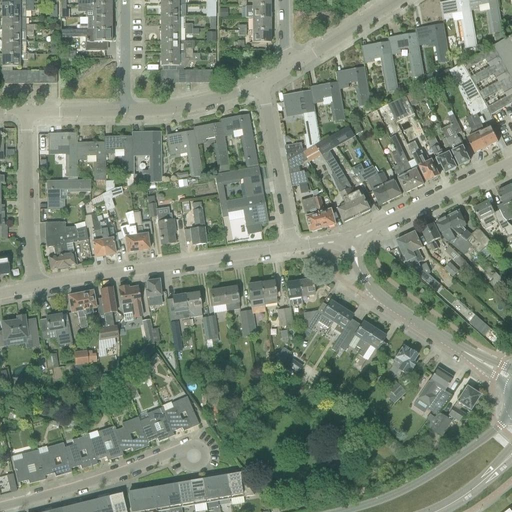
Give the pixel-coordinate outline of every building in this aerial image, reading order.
[(470,12),(468,0),(461,0),(453,2),(453,5),(441,7),(441,4),(440,4),(441,7),(443,20),(452,19),(452,15),(461,13),(463,20),(460,21),(465,49),(477,47),(471,11),(470,12)] [(496,0),(468,0),(470,12),(471,11),(480,10),(479,6),(489,4),(490,12),(487,12),(491,35),(503,33),(496,0)] [(185,5),(160,6),(160,18),(178,18),(185,18),(185,5)] [(215,6),(206,5),(206,18),(215,18),(215,6)] [(33,12),(33,6),(1,6),(1,19),(25,18),(25,12),(33,12)] [(111,6),(85,6),(85,11),(93,11),(93,18),(111,18),(111,6)] [(252,7),(245,7),(245,19),(252,19),(270,19),(270,7),(252,7)] [(219,10),(219,18),(227,18),(227,10),(219,10)] [(25,26),(25,18),(1,19),(1,31),(37,31),(37,26),(25,26)] [(93,18),(87,18),(87,25),(87,30),(92,30),(93,30),(111,30),(111,18),(93,18)] [(178,18),(160,18),(160,30),(178,30),(178,18)] [(270,19),(252,19),(252,31),(270,31),(270,19)] [(438,64),(450,62),(443,25),(428,28),(428,31),(416,33),(416,30),(415,30),(418,46),(419,46),(428,45),(427,41),(436,39),(438,46),(435,47),(438,64)] [(79,30),(60,31),(60,36),(86,36),(86,40),(86,43),(86,50),(105,50),(105,43),(111,43),(111,30),(93,30),(92,30),(87,30),(80,30),(79,30)] [(178,30),(160,30),(160,42),(178,42),(178,30)] [(418,46),(415,30),(416,34),(401,36),(401,40),(390,42),(389,39),(391,55),(392,55),(400,54),(400,50),(409,48),(410,55),(408,56),(412,78),(424,76),(419,46),(418,46)] [(37,31),(1,31),(1,43),(19,43),(19,36),(33,36),(33,31),(37,31)] [(270,43),(270,31),(252,31),(252,44),(270,43)] [(511,36),(462,64),(487,109),(491,116),(511,104),(511,36)] [(391,55),(389,39),(388,39),(389,43),(374,45),(374,48),(363,50),(362,47),(361,47),(364,64),(374,63),(373,59),(383,57),(384,65),(382,65),(386,93),(398,91),(392,55),(391,55)] [(178,42),(160,42),(160,54),(178,54),(178,42)] [(19,50),(19,43),(1,43),(1,55),(25,55),(25,50),(19,50)] [(184,54),(178,54),(160,54),(160,67),(176,67),(176,69),(185,69),(188,61),(188,59),(192,59),(192,54),(184,54)] [(33,55),(25,55),(1,55),(1,68),(19,68),(19,61),(33,61),(33,55)] [(462,64),(462,63),(449,71),(471,117),(486,148),(498,142),(491,127),(484,130),(476,114),(487,109),(462,64)] [(359,107),(371,106),(364,68),(349,71),(349,74),(337,76),(337,73),(339,90),(340,90),(348,88),(348,84),(358,83),(359,90),(356,90),(359,107)] [(433,72),(425,76),(428,82),(435,78),(433,72)] [(339,90),(337,73),(336,73),(338,83),(323,86),(323,89),(312,91),(311,88),(313,104),(314,104),(323,103),(322,99),(332,98),(333,105),(331,105),(334,122),(345,120),(340,90),(339,90)] [(290,95),(284,97),(286,114),(295,112),(296,116),(304,114),(308,136),(306,136),(308,149),(308,150),(316,145),(320,143),(318,134),(319,134),(314,104),(313,104),(311,88),(310,88),(311,92),(296,94),(296,98),(291,99),(290,95)] [(414,92),(405,96),(409,103),(416,99),(417,99),(414,92)] [(405,97),(388,105),(391,111),(396,123),(414,115),(406,97),(405,97)] [(391,111),(388,105),(377,110),(380,116),(391,111)] [(450,126),(442,130),(459,166),(464,164),(465,165),(468,163),(469,162),(470,162),(459,138),(458,139),(457,135),(462,132),(453,115),(447,118),(450,126)] [(221,121),(220,121),(223,137),(233,135),(232,132),(241,130),(243,137),(240,137),(246,167),(257,165),(248,116),(232,118),(233,122),(221,124),(221,121)] [(486,148),(471,117),(466,119),(474,136),(467,139),(474,154),(486,148)] [(229,171),(223,137),(220,121),(220,124),(205,126),(206,130),(194,132),(193,128),(193,129),(196,145),(206,144),(205,140),(214,138),(216,145),(213,145),(218,173),(229,171)] [(363,132),(358,122),(350,126),(355,136),(363,132)] [(349,126),(328,138),(335,147),(355,137),(349,126)] [(166,136),(169,153),(169,157),(186,154),(190,178),(202,176),(196,145),(193,129),(193,132),(178,134),(179,137),(167,139),(166,136)] [(104,138),(104,155),(114,154),(114,150),(124,150),(124,157),(121,157),(121,175),(133,174),(132,154),(132,133),(132,137),(116,138),(116,141),(104,141),(104,138)] [(161,182),(161,170),(160,133),(144,133),(144,136),(132,136),(132,133),(132,154),(149,154),(149,170),(147,170),(148,184),(161,182)] [(77,177),(77,161),(77,149),(76,134),(60,135),(60,138),(48,138),(48,135),(48,152),(58,152),(58,148),(67,147),(68,155),(65,155),(66,178),(77,177)] [(396,136),(390,139),(398,154),(414,189),(424,185),(416,169),(412,171),(396,136)] [(429,138),(426,139),(427,142),(427,141),(439,165),(441,164),(446,173),(450,171),(452,172),(455,170),(456,168),(449,153),(443,156),(438,145),(434,136),(429,138)] [(104,155),(104,138),(104,145),(88,146),(89,149),(77,149),(77,161),(85,161),(85,157),(95,157),(95,164),(93,165),(93,181),(105,181),(104,155)] [(328,138),(320,143),(316,145),(322,155),(334,174),(345,191),(357,217),(370,211),(362,193),(360,191),(352,194),(350,188),(352,187),(329,150),(335,147),(328,138)] [(415,141),(407,145),(412,156),(413,155),(415,160),(419,169),(421,172),(422,172),(427,181),(429,180),(431,179),(431,180),(433,179),(434,180),(437,179),(437,177),(439,176),(432,161),(427,163),(421,151),(420,152),(417,146),(415,141)] [(302,145),(285,148),(287,162),(301,154),(304,152),(308,150),(308,149),(302,150),(302,145)] [(316,145),(308,150),(304,152),(308,161),(309,162),(322,155),(316,145)] [(304,152),(301,154),(287,162),(289,174),(300,173),(299,167),(301,165),(308,161),(304,152)] [(398,154),(392,157),(399,170),(395,172),(405,194),(414,189),(398,154)] [(373,167),(364,171),(369,180),(368,181),(380,206),(391,201),(379,176),(377,173),(373,167)] [(220,175),(214,176),(216,187),(222,186),(239,183),(239,180),(242,179),(245,179),(247,189),(244,189),(246,198),(259,196),(257,184),(260,184),(257,168),(220,175)] [(382,171),(377,173),(379,176),(391,201),(402,196),(394,181),(389,184),(382,171)] [(300,173),(289,174),(292,187),(309,184),(304,172),(300,173)] [(345,191),(334,174),(331,175),(340,193),(346,204),(338,208),(345,223),(357,217),(345,191)] [(66,193),(90,192),(89,181),(46,182),(47,198),(50,198),(50,210),(47,210),(64,210),(63,200),(59,200),(59,190),(66,190),(66,193)] [(511,186),(511,185),(497,193),(503,204),(498,207),(499,211),(503,218),(507,222),(508,221),(511,219),(511,202),(511,201),(511,200),(511,186)] [(105,194),(101,196),(106,212),(114,209),(111,200),(113,199),(110,191),(105,194)] [(225,202),(219,203),(220,215),(227,213),(243,211),(244,210),(245,218),(244,218),(247,235),(261,233),(260,225),(268,224),(267,223),(264,223),(262,212),(265,211),(262,195),(259,196),(246,198),(225,202)] [(156,217),(153,197),(146,198),(149,218),(156,217)] [(320,197),(315,199),(323,229),(336,225),(332,210),(325,212),(320,197)] [(315,199),(314,199),(314,198),(301,202),(311,233),(323,229),(315,199)] [(505,230),(509,236),(511,234),(511,227),(507,222),(503,218),(499,211),(494,214),(488,202),(474,209),(483,228),(484,228),(485,230),(492,227),(491,224),(497,221),(501,229),(502,232),(505,230)] [(182,214),(189,213),(188,203),(181,204),(182,214)] [(195,230),(190,230),(192,246),(206,244),(201,203),(192,204),(195,230)] [(466,225),(459,211),(447,217),(455,231),(467,242),(473,248),(473,247),(479,254),(491,243),(479,229),(471,236),(465,231),(462,227),(466,225)] [(142,235),(140,216),(139,213),(133,214),(138,252),(149,250),(147,234),(142,235)] [(126,216),(126,218),(129,237),(124,238),(127,253),(138,252),(133,214),(132,214),(133,215),(126,216)] [(173,220),(172,221),(171,215),(156,217),(161,245),(175,243),(172,228),(174,228),(173,220)] [(117,216),(109,219),(115,235),(123,232),(117,216)] [(447,217),(436,223),(443,237),(451,233),(458,239),(456,242),(462,247),(469,252),(473,248),(467,242),(455,231),(447,217)] [(105,222),(99,223),(100,230),(105,257),(108,256),(109,257),(112,257),(113,255),(115,255),(114,250),(119,249),(117,235),(116,234),(114,235),(112,236),(112,237),(112,238),(107,239),(107,238),(108,237),(105,222)] [(45,239),(58,236),(75,231),(74,228),(65,228),(65,223),(44,223),(45,239)] [(100,230),(98,223),(91,224),(94,240),(95,239),(96,242),(92,242),(94,259),(105,257),(100,230)] [(440,238),(433,224),(421,230),(432,251),(437,248),(434,241),(440,238)] [(75,231),(58,236),(63,269),(76,266),(74,254),(68,255),(67,245),(87,241),(85,228),(75,231)] [(422,247),(415,233),(406,237),(418,262),(422,260),(417,249),(422,247)] [(63,269),(58,236),(45,239),(46,248),(52,247),(53,249),(54,257),(48,258),(51,271),(63,269)] [(418,262),(406,237),(397,241),(399,247),(397,249),(403,263),(406,261),(407,262),(411,261),(413,265),(418,263),(418,262)] [(453,259),(452,260),(460,267),(465,262),(449,247),(445,251),(453,259)] [(0,259),(0,275),(9,274),(7,258),(0,259)] [(459,271),(449,263),(444,269),(453,277),(459,271)] [(426,264),(419,267),(426,277),(430,274),(426,264)] [(493,280),(489,284),(497,292),(506,284),(496,273),(491,278),(493,280)] [(314,295),(312,280),(298,282),(301,297),(314,295)] [(148,291),(145,292),(147,308),(148,307),(154,307),(154,304),(161,304),(160,296),(158,281),(146,283),(148,291)] [(277,304),(276,297),(273,282),(260,284),(263,299),(264,306),(277,304)] [(301,297),(298,282),(285,284),(289,307),(302,305),(301,297)] [(263,299),(260,284),(247,286),(251,309),(258,308),(257,300),(263,299)] [(128,287),(118,289),(121,306),(124,322),(132,321),(132,318),(142,316),(137,287),(128,289),(128,287)] [(101,299),(97,300),(97,310),(98,326),(98,330),(98,341),(98,358),(106,357),(105,350),(112,349),(112,346),(115,345),(114,339),(115,338),(118,338),(117,327),(113,328),(111,313),(116,313),(114,304),(112,288),(100,290),(101,299)] [(236,288),(223,290),(226,312),(239,310),(236,288)] [(210,292),(212,307),(225,305),(223,290),(210,292)] [(92,292),(80,295),(85,324),(86,324),(89,324),(90,323),(92,322),(94,320),(95,316),(95,313),(94,313),(93,309),(95,309),(92,292)] [(185,296),(189,319),(202,317),(198,294),(185,296)] [(85,324),(80,295),(68,297),(71,313),(77,312),(80,329),(87,328),(86,324),(85,324)] [(189,319),(185,296),(172,298),(174,313),(181,312),(183,320),(189,319)] [(306,329),(305,331),(306,332),(310,334),(318,323),(328,330),(330,328),(341,309),(330,302),(327,307),(322,304),(317,311),(306,329)] [(341,309),(330,328),(334,331),(340,335),(341,334),(344,329),(347,325),(350,320),(352,317),(341,309)] [(290,310),(284,311),(287,329),(292,329),(292,326),(290,310)] [(255,336),(254,327),(251,311),(245,312),(249,337),(255,336)] [(284,311),(278,312),(280,328),(286,327),(284,311)] [(306,329),(317,311),(303,314),(306,329)] [(249,337),(245,312),(239,313),(243,338),(249,337)] [(61,315),(45,318),(49,340),(56,339),(57,346),(72,344),(68,322),(62,322),(61,315)] [(475,316),(469,323),(484,336),(490,329),(475,316)] [(17,318),(17,322),(1,324),(3,333),(0,333),(0,346),(6,345),(5,340),(26,337),(27,344),(37,342),(34,321),(25,323),(24,317),(17,318)] [(214,317),(208,318),(211,341),(212,344),(218,343),(214,317)] [(211,341),(208,318),(202,319),(205,342),(211,341)] [(154,343),(151,330),(149,320),(142,322),(147,347),(144,351),(149,356),(154,351),(154,345),(154,343)] [(170,324),(174,352),(181,351),(177,323),(170,324)] [(346,337),(339,349),(344,352),(350,343),(361,350),(374,330),(362,323),(351,341),(346,337)] [(157,329),(151,330),(154,343),(159,341),(157,329)] [(357,355),(363,358),(371,347),(376,350),(385,337),(384,337),(386,336),(381,332),(379,333),(378,333),(374,330),(361,350),(357,355)] [(339,336),(330,350),(336,353),(339,349),(346,337),(341,334),(340,335),(339,336)] [(403,346),(393,361),(395,362),(392,366),(407,376),(415,364),(413,363),(417,356),(403,346)] [(283,349),(275,361),(281,365),(289,353),(283,349)] [(91,351),(86,352),(87,364),(96,364),(96,355),(91,356),(91,351)] [(87,364),(86,352),(73,353),(75,365),(87,364)] [(367,361),(360,372),(362,374),(366,376),(379,357),(374,354),(373,353),(367,361)] [(56,354),(45,356),(47,367),(57,366),(56,354)] [(158,356),(155,354),(150,360),(153,363),(158,356)] [(290,360),(285,368),(297,375),(302,368),(290,360)] [(142,380),(149,377),(147,370),(144,367),(136,376),(142,380)] [(437,369),(417,399),(429,406),(427,410),(434,414),(436,415),(436,416),(437,414),(446,403),(451,396),(444,392),(453,379),(437,369)] [(117,385),(113,385),(114,376),(101,376),(100,390),(112,391),(112,393),(116,393),(117,385)] [(405,392),(396,383),(384,395),(393,404),(405,392)] [(130,384),(125,390),(128,392),(131,400),(137,397),(133,386),(130,384)] [(440,415),(430,430),(441,437),(452,418),(459,422),(464,414),(458,411),(462,406),(470,411),(479,396),(466,387),(446,419),(440,415)] [(125,390),(120,396),(116,400),(121,404),(131,400),(128,392),(125,390)] [(171,404),(173,408),(164,412),(162,408),(173,436),(174,436),(172,432),(181,429),(183,432),(198,425),(186,397),(171,404)] [(74,403),(64,409),(68,415),(78,409),(74,403)] [(138,418),(137,418),(148,446),(147,443),(156,439),(158,443),(173,436),(162,408),(146,414),(148,419),(139,422),(138,418)] [(429,415),(425,420),(430,423),(434,418),(429,415)] [(137,418),(122,424),(123,428),(115,431),(113,427),(123,456),(122,452),(131,449),(132,452),(148,446),(137,418)] [(123,456),(113,427),(97,433),(98,437),(90,440),(88,436),(97,465),(96,461),(105,458),(107,461),(123,456)] [(427,438),(422,433),(416,441),(421,445),(427,438)] [(88,436),(72,441),(73,445),(64,448),(63,444),(62,444),(71,473),(70,469),(80,466),(81,470),(97,465),(88,436)] [(62,444),(46,448),(48,453),(39,455),(37,451),(45,480),(44,477),(54,474),(55,478),(71,473),(62,444)] [(45,480),(37,451),(21,455),(22,460),(12,462),(18,487),(19,487),(18,483),(28,481),(28,485),(45,480)] [(346,460),(332,472),(329,469),(323,473),(327,477),(322,481),(326,485),(350,464),(346,460)] [(226,477),(230,500),(253,496),(243,480),(240,481),(239,475),(226,477)] [(230,500),(226,477),(214,479),(218,502),(230,500)] [(214,479),(202,481),(206,504),(218,502),(214,479)] [(206,504),(202,481),(189,483),(193,506),(206,504)] [(189,483),(177,485),(181,508),(193,506),(189,483)] [(181,508),(177,485),(165,487),(169,510),(181,508)] [(158,511),(169,510),(165,487),(152,490),(156,511),(158,511)] [(156,511),(152,490),(140,492),(143,511),(156,511)] [(143,511),(140,492),(127,494),(130,511),(143,511)] [(109,498),(112,511),(126,511),(122,495),(109,498)] [(112,511),(109,498),(97,501),(99,511),(112,511)] [(99,511),(97,501),(85,504),(87,511),(99,511)]
